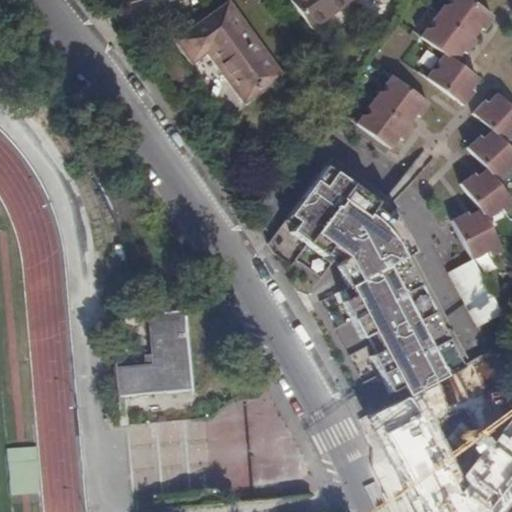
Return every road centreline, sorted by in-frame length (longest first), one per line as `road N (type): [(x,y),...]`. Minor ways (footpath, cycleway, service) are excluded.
road 1 (unclassified): [(36,0),(191,194),(365,511)]
road 2 (unknown): [(236,272),(302,170),(326,155),(361,159),(386,173),(426,249)]
